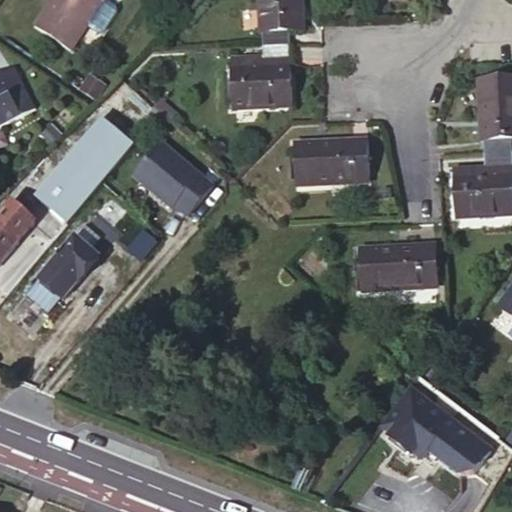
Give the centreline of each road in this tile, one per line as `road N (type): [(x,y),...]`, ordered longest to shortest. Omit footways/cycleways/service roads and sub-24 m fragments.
road 1 (primary): [(0,426),(218,511)]
road 2 (residential): [(468,0),(444,37),(401,70),(414,204)]
